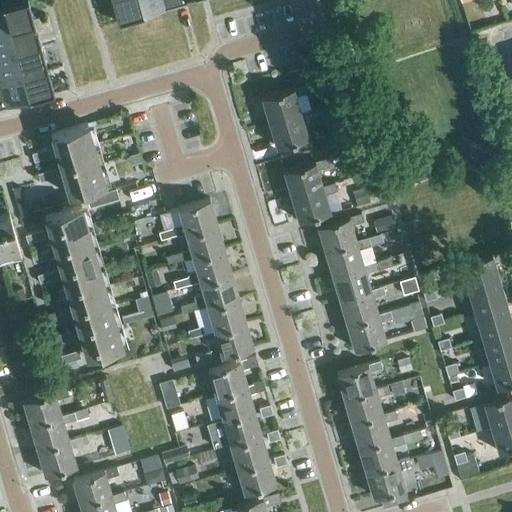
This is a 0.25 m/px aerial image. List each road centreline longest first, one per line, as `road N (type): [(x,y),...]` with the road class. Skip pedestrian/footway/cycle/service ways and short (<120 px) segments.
road 1 (residential): [(210,78),(339,511)]
road 2 (residential): [(0,133),(210,78)]
road 3 (residential): [(210,78),(227,52),(320,27)]
